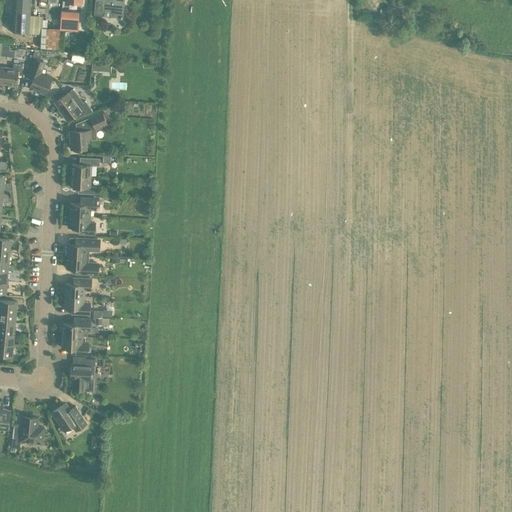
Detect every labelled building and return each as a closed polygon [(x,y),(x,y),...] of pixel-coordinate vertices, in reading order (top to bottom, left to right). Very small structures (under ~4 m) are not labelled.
[(42,35),(42,28),(43,17),(30,16),(30,0),(14,0),(13,31),(28,32),(28,34),(41,35),(42,35)] [(38,0),(38,7),(49,8),(50,0),(38,0)] [(95,0),(93,14),(102,15),(103,10),(109,11),(109,16),(121,18),(123,0),(95,0)] [(60,31),(78,32),(79,13),(61,11),(60,31)] [(42,28),(42,35),(41,35),(40,49),(58,51),(59,30),(42,28)] [(2,44),(1,55),(14,56),(15,49),(10,49),(10,45),(2,44)] [(74,53),(72,60),(90,64),(91,57),(74,53)] [(46,93),(52,76),(41,72),(45,61),(34,57),(27,75),(33,77),(30,87),(46,93)] [(92,61),(92,69),(101,70),(101,61),(92,61)] [(0,68),(0,81),(16,84),(18,71),(22,72),(23,64),(13,63),(13,68),(0,66),(0,68)] [(68,92),(55,101),(59,107),(59,108),(67,119),(74,115),(76,118),(93,111),(86,100),(83,102),(73,88),(68,92)] [(93,123),(95,128),(107,123),(102,111),(85,118),(86,120),(88,125),(93,123)] [(92,138),(91,130),(95,128),(93,123),(88,125),(86,120),(76,124),(76,130),(70,130),(71,148),(86,147),(86,138),(92,138)] [(102,155),(101,163),(111,164),(112,156),(102,155)] [(72,163),(71,174),(91,175),(91,164),(99,165),(100,157),(83,156),(83,163),(72,163)] [(91,175),(71,174),(70,185),(82,186),(81,192),(98,193),(98,186),(90,185),(91,175)] [(69,214),(90,215),(90,208),(96,209),(97,197),(81,196),(81,202),(70,202),(69,214)] [(90,222),(90,215),(69,214),(68,226),(79,226),(79,232),(95,233),(96,222),(90,222)] [(0,247),(11,248),(12,237),(0,236),(0,247)] [(99,241),(98,239),(98,238),(76,236),(75,242),(68,242),(67,254),(89,255),(89,249),(97,250),(97,248),(99,246),(100,244),(99,241)] [(0,247),(0,258),(10,259),(11,248),(0,247)] [(89,261),(89,255),(67,254),(66,266),(75,266),(75,272),(96,274),(96,272),(98,270),(99,268),(98,265),(96,263),(96,262),(89,261)] [(0,258),(0,268),(9,270),(10,259),(0,258)] [(0,268),(0,279),(8,280),(9,270),(0,268)] [(65,294),(85,295),(85,289),(91,289),(92,277),(74,276),(73,282),(65,282),(65,294)] [(65,294),(64,306),(72,306),(72,312),(90,313),(90,301),(84,301),(85,295),(65,294)] [(0,298),(0,309),(17,311),(18,300),(0,298)] [(0,320),(16,322),(17,311),(0,309),(0,320)] [(74,317),(74,323),(63,322),(63,334),(83,335),(87,335),(88,332),(90,330),(91,317),(74,317)] [(16,322),(0,320),(0,331),(14,333),(16,322)] [(0,342),(13,344),(14,333),(0,331),(0,342)] [(83,335),(63,334),(62,346),(72,347),(72,353),(88,353),(89,341),(83,341),(83,335)] [(13,344),(0,342),(0,353),(0,355),(8,356),(8,354),(12,355),(13,344)] [(71,362),(70,378),(74,379),(74,389),(85,389),(85,379),(90,380),(91,364),(95,364),(95,358),(83,357),(83,363),(71,362)] [(0,399),(0,421),(0,422),(0,424),(0,427),(8,428),(10,410),(5,409),(3,406),(3,400),(0,399)] [(66,402),(52,411),(62,426),(65,430),(72,425),(75,430),(87,422),(76,405),(70,409),(66,402)] [(13,425),(11,445),(19,446),(20,440),(27,440),(29,443),(32,443),(35,441),(43,442),(44,426),(37,425),(38,416),(22,415),(21,426),(13,425)]
